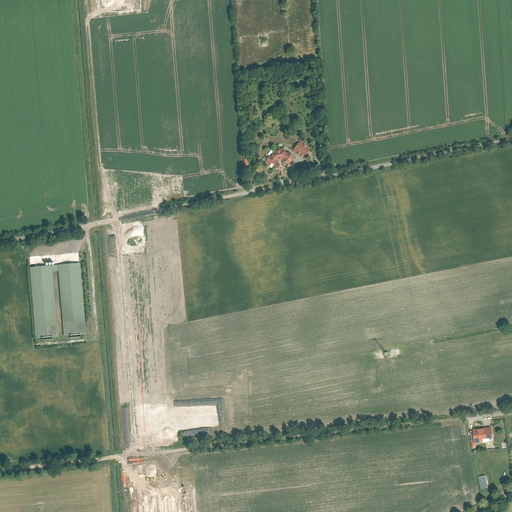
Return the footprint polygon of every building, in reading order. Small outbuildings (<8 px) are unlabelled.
[(298,142),(292,151),(304,159),(310,149),(298,142)] [(282,159),(288,164),(293,157),(288,153),(287,154),(282,151),(280,151),(280,150),(278,148),(276,149),(275,150),(276,152),(274,153),(267,163),(270,165),(269,166),(272,168),(277,160),(282,159)] [(80,263),(29,268),(36,340),(59,337),(52,272),(58,272),(65,337),(87,335),(80,263)] [(493,426),(474,428),(475,442),(484,442),(483,438),(494,437),(493,426)] [(481,489),(487,488),(485,475),(478,476),(481,489)]
